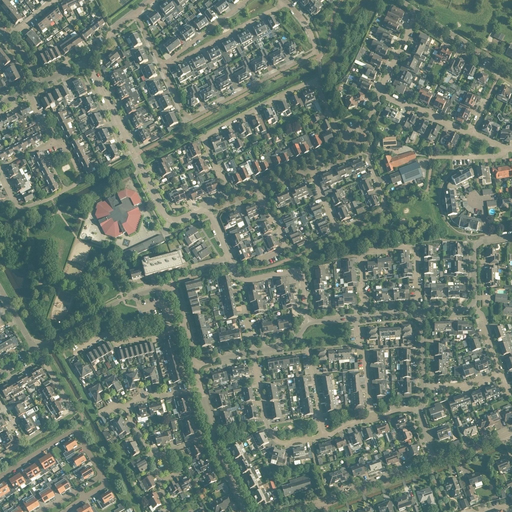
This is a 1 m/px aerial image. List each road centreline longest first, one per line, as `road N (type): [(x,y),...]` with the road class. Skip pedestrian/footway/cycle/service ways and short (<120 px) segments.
road 1 (residential): [(284,1),(317,51),(254,86),(187,120),(162,67)]
road 2 (residential): [(234,193),(204,137),(217,128),(315,81),(345,135)]
road 3 (unclassified): [(206,211),(175,220),(164,215),(85,65)]
road 4 (residential): [(420,313),(414,250),(407,246),(361,252),(365,318)]
road 5 (unclassified): [(306,322),(302,277),(288,271),(241,278),(206,211)]
road 6 (residential): [(311,172),(337,225),(378,211),(384,199),(362,143)]
road 7 (tertiary): [(281,511),(434,462)]
road 8 (residential): [(253,352),(272,437),(324,437)]
road 9 (residential): [(284,1),(162,67)]
road 10 (residential): [(0,476),(71,432),(101,476)]
road 11 (residential): [(23,443),(72,410),(39,351)]
